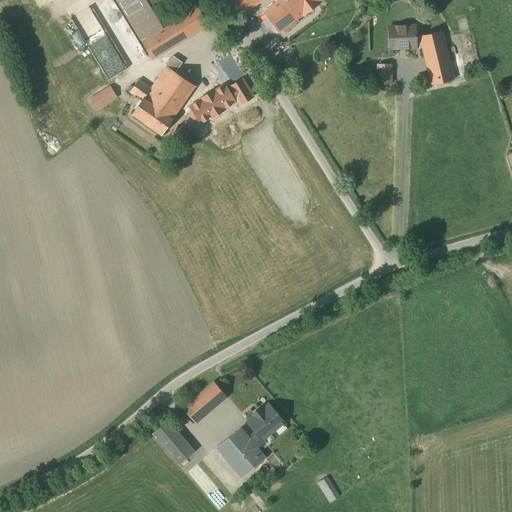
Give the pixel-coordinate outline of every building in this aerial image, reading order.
[(226,0),(237,15),(258,0),(226,0)] [(276,0),(257,14),(272,35),(320,0),(276,0)] [(151,61),(206,26),(194,7),(156,31),(150,21),(132,32),(151,61)] [(382,29),(384,52),(414,50),(413,26),(382,29)] [(416,37),(426,86),(451,80),(440,31),(416,37)] [(388,65),(373,64),(372,84),(388,83),(388,65)] [(192,88),(162,66),(126,114),(156,136),(192,88)] [(93,110),(113,99),(107,88),(87,99),(93,110)] [(194,424),(225,399),(212,382),(181,407),(194,424)] [(277,420),(262,404),(211,451),(242,484),(269,459),(253,443),(277,420)] [(175,466),(191,452),(166,422),(150,436),(175,466)] [(325,477),(315,484),(329,504),(338,497),(325,477)]
